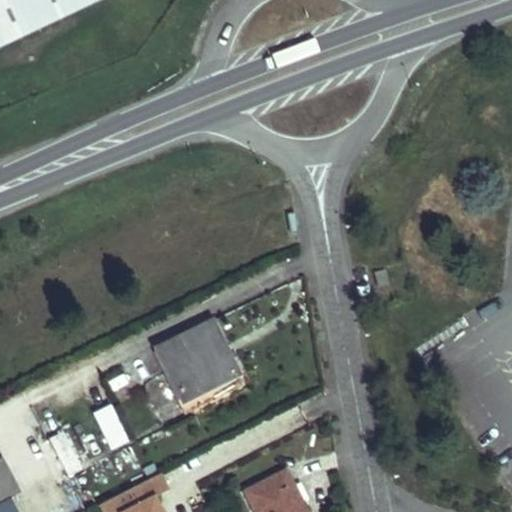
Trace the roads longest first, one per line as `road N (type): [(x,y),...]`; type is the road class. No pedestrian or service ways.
road 1 (residential): [(324,235),(376,511)]
road 2 (secondary): [(402,13),(210,84)]
road 3 (secondary): [(41,169),(223,106)]
road 4 (secondary): [(223,106),(401,40)]
road 5 (secondary): [(210,84),(41,169)]
